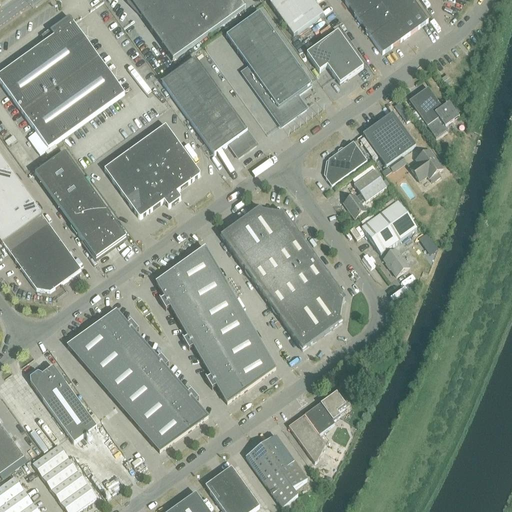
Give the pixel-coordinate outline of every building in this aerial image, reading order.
[(128,0),(173,62),(246,9),(239,0),(128,0)] [(278,0),(270,6),(294,38),(323,17),(310,0),(278,0)] [(342,0),(382,56),(428,23),(411,0),(342,0)] [(242,75),(281,129),(306,111),(297,98),(312,87),(259,14),(226,38),(249,70),(242,75)] [(45,40),(47,43),(0,76),(0,84),(36,135),(28,141),(40,157),(124,96),(69,20),(50,33),(51,35),(45,40)] [(336,81),(340,86),(344,84),(363,70),(338,34),(307,56),(319,74),(327,69),(336,81)] [(229,147),(238,160),(263,142),(224,88),(218,92),(195,61),(162,84),(214,157),(229,147)] [(442,81),(446,87),(452,83),(447,77),(442,81)] [(428,90),(409,104),(427,129),(436,140),(447,132),(445,129),(454,123),(452,120),(457,116),(449,105),(442,110),(440,112),(438,109),(440,107),(428,90)] [(363,137),(386,169),(416,148),(392,116),(363,137)] [(104,172),(139,219),(140,220),(141,220),(142,220),(164,204),(168,209),(169,209),(170,209),(180,202),(180,201),(181,201),(177,194),(199,178),(200,178),(200,176),(199,175),(166,128),(104,172)] [(325,180),(332,189),(367,163),(353,144),(329,161),(325,180)] [(416,162),(418,165),(410,170),(420,184),(427,179),(429,181),(443,171),(430,153),(416,162)] [(78,236),(84,245),(96,262),(126,240),(114,223),(65,155),(35,177),(36,178),(36,177),(78,236)] [(4,163),(0,165),(0,193),(17,181),(4,163)] [(354,188),(366,204),(386,190),(374,173),(354,188)] [(17,181),(0,193),(0,200),(9,213),(30,199),(17,181)] [(355,198),(344,206),(355,221),(366,213),(355,198)] [(30,199),(9,213),(22,232),(42,218),(43,217),(30,199)] [(0,200),(0,220),(9,213),(0,200)] [(362,231),(380,257),(417,231),(398,205),(362,231)] [(260,210),(247,220),(270,252),(296,234),(282,214),(279,216),(263,214),(260,210)] [(9,213),(0,220),(0,243),(2,246),(2,247),(3,246),(22,232),(9,213)] [(22,232),(3,246),(16,264),(29,282),(36,292),(50,295),(62,286),(63,287),(69,283),(68,282),(81,272),(68,254),(55,236),(42,218),(22,232)] [(220,239),(244,271),(270,252),(247,220),(220,239)] [(270,252),(288,277),(314,258),(296,234),(270,252)] [(171,309),(179,323),(178,323),(179,324),(179,323),(188,339),(184,341),(183,340),(182,340),(189,352),(190,351),(189,351),(194,348),(202,362),(202,363),(211,378),(207,381),(206,379),(205,379),(212,391),(213,391),(212,390),(217,388),(227,405),(227,406),(276,371),(275,371),(265,353),(265,352),(264,352),(253,333),(253,332),(253,333),(241,313),(242,313),(241,313),(230,294),(230,293),(229,293),(218,274),(219,274),(218,273),(205,252),(206,251),(205,251),(156,286),(157,286),(165,299),(161,302),(160,300),(159,301),(166,312),(167,312),(166,311),(171,309)] [(244,271),(261,296),(288,277),(270,252),(244,271)] [(396,253),(384,262),(396,279),(409,270),(396,253)] [(314,258),(288,277),(305,301),(331,282),(314,258)] [(288,277),(261,296),(303,353),(329,334),(305,301),(288,277)] [(331,282),(305,301),(329,334),(342,324),(340,321),(342,305),(346,302),(331,282)] [(175,382),(176,382),(175,382),(164,370),(168,366),(168,367),(169,366),(160,356),(159,357),(161,358),(157,361),(145,348),(146,348),(145,347),(134,335),(138,332),(139,332),(130,322),(129,322),(131,323),(127,327),(117,315),(117,314),(68,349),(68,350),(69,349),(85,369),(86,369),(100,386),(100,387),(101,386),(115,403),(115,404),(116,404),(130,420),(130,421),(131,421),(145,438),(146,438),(160,454),(159,454),(159,455),(208,420),(208,419),(207,420),(194,404),(198,401),(199,401),(190,391),(189,391),(191,392),(187,396),(175,382)] [(30,381),(31,386),(74,446),(97,430),(53,369),(38,380),(34,378),(30,381)] [(288,429),(315,466),(317,464),(326,447),(319,438),(335,426),(333,424),(340,418),(337,414),(346,407),(337,394),(288,429)] [(0,476),(24,459),(0,425),(0,476)] [(275,438),(256,453),(246,460),(283,511),(290,511),(301,505),(292,493),(307,483),(275,438)] [(33,468),(42,480),(68,462),(59,449),(33,468)] [(42,480),(51,493),(77,475),(68,462),(42,480)] [(205,489),(221,511),(256,511),(260,509),(231,470),(205,489)] [(51,493),(61,506),(87,488),(77,475),(51,493)] [(0,491),(0,510),(23,494),(14,481),(0,491)] [(87,488),(61,506),(64,511),(80,511),(96,501),(87,488)] [(0,510),(0,511),(25,511),(33,507),(23,494),(0,510)] [(207,511),(196,496),(172,511),(207,511)]
